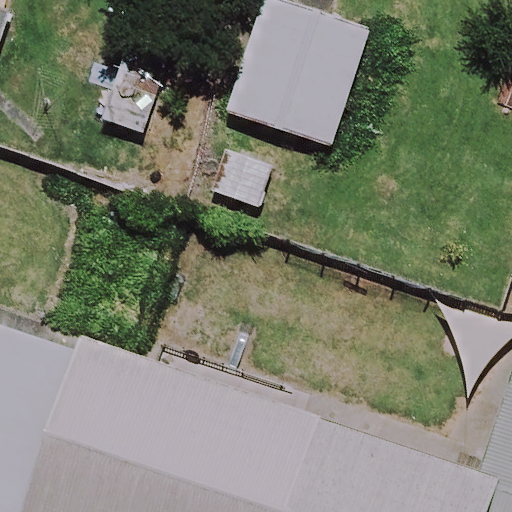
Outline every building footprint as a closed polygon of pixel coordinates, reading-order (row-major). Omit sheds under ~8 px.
[(454,0),(390,0),(378,37),(434,57),(454,0)] [(369,33),(261,2),(231,108),(339,138),(369,33)] [(18,11),(0,5),(0,59),(1,60),(18,11)] [(127,43),(98,126),(161,148),(190,65),(127,43)] [(85,358),(0,330),(0,511),(498,511),(506,489),(85,356),(85,358)] [(511,511),(511,390),(482,478),(508,487),(499,511),(511,511)]
